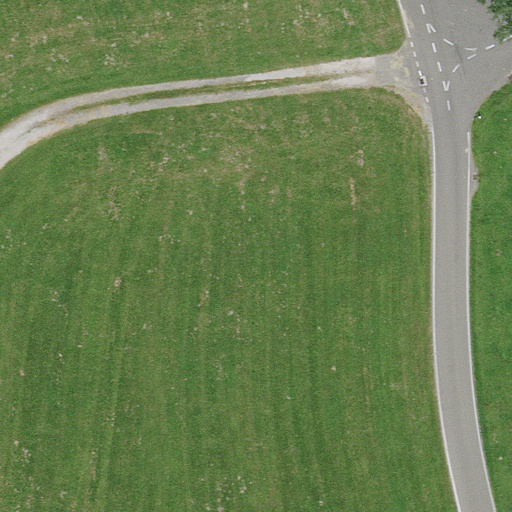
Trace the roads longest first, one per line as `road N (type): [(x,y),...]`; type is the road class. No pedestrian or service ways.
road 1 (track): [(0,160),(71,122),(159,100),(444,68)]
road 2 (unclassified): [(479,511),(451,325),(453,172),(444,68)]
